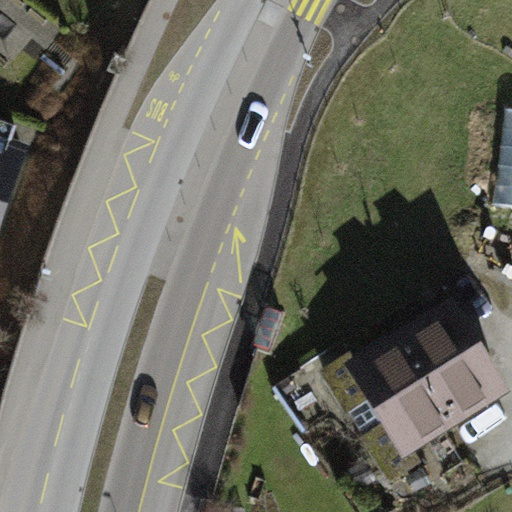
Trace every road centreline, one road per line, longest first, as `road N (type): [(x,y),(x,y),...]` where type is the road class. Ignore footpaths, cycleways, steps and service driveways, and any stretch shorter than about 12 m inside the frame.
road 1 (secondary): [(236,0),(158,141),(82,348),(39,511)]
road 2 (secondary): [(138,511),(268,88),(309,0)]
